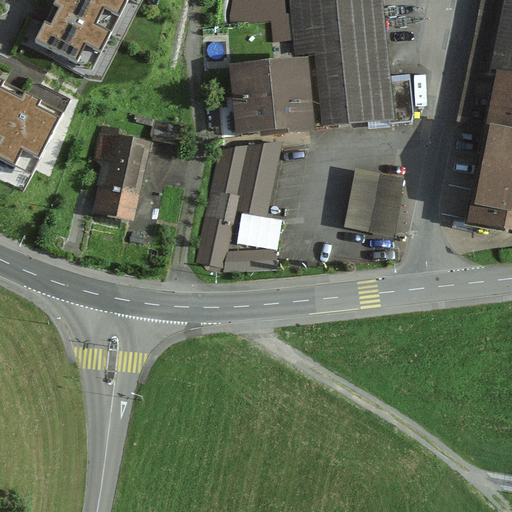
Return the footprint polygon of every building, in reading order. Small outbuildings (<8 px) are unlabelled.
[(123,0),(60,0),(55,10),(61,14),(95,31),(105,13),(119,21),(129,3),(123,0)] [(315,55),(323,131),(398,123),(384,0),(289,0),(296,57),(315,55)] [(511,0),(480,0),(453,128),(485,134),(469,209),(511,218),(511,0)] [(95,31),(61,14),(51,32),(46,29),(37,46),(77,66),(86,49),(100,57),(110,39),(95,31)] [(307,61),(230,69),(238,142),(315,133),(307,61)] [(0,145),(2,146),(23,106),(1,95),(4,89),(0,86),(0,145)] [(39,166),(60,126),(37,114),(41,108),(26,100),(23,106),(2,146),(0,149),(0,164),(15,173),(23,158),(39,166)] [(153,147),(101,134),(94,162),(107,165),(95,215),(134,225),(153,147)] [(226,146),(197,253),(226,261),(242,200),(264,206),(275,167),(254,161),(256,153),(226,146)] [(403,177),(355,169),(347,224),(395,232),(403,177)]
